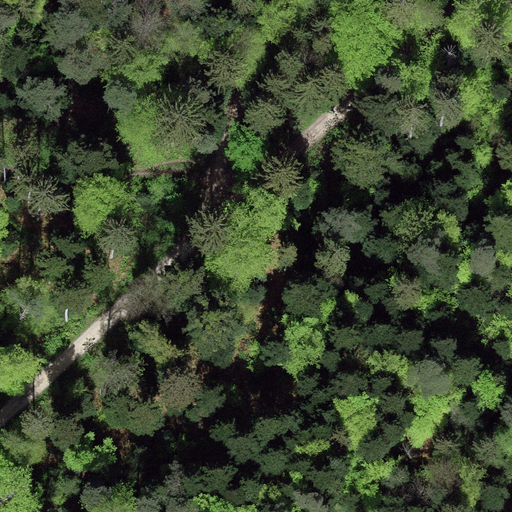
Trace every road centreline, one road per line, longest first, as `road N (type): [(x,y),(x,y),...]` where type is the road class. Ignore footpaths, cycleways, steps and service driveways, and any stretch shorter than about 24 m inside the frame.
road 1 (track): [(0,416),(247,188),(481,0)]
road 2 (track): [(247,188),(222,161),(222,141),(277,0)]
